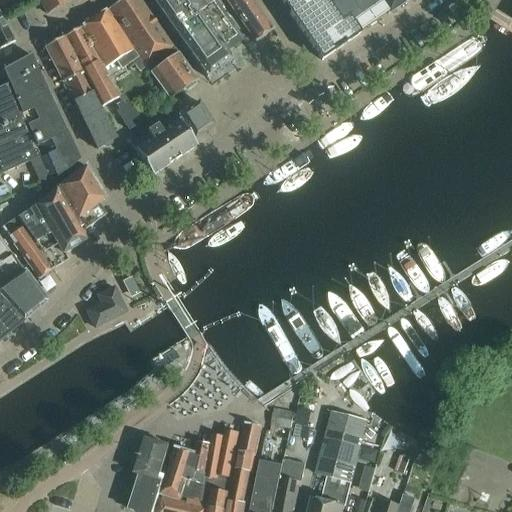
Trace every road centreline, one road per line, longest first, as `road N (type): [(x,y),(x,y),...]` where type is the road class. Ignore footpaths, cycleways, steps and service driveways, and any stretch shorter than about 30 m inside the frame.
road 1 (residential): [(129,224),(161,188),(442,0)]
road 2 (residential): [(84,505),(91,480),(147,430),(215,422),(245,401)]
road 3 (residential): [(0,362),(129,224)]
